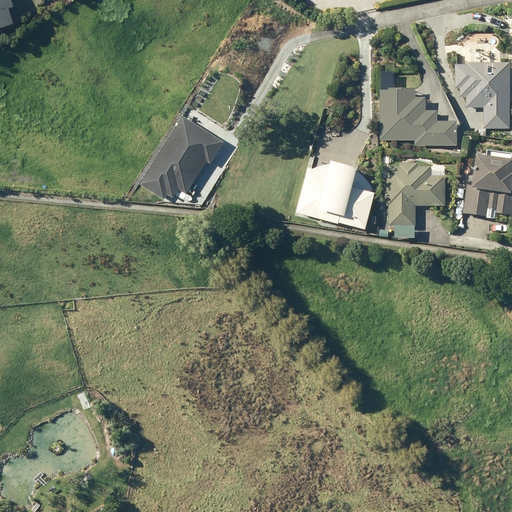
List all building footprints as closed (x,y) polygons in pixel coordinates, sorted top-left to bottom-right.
[(0,0),(0,31),(19,26),(14,10),(18,8),(15,0),(0,0)] [(329,2),(316,2),(316,12),(329,13),(329,2)] [(505,65),(451,67),(452,90),(457,90),(457,98),(463,98),(463,109),(481,109),(481,130),(507,130),(505,65)] [(389,75),(377,75),(377,110),(378,110),(378,142),(412,142),(412,147),(454,147),(453,122),(433,123),(433,112),(422,112),(422,99),(411,99),(411,90),(389,90),(389,75)] [(221,142),(182,116),(137,185),(160,200),(164,194),(171,199),(177,190),(184,194),(205,161),(207,163),(221,142)] [(484,217),(484,220),(491,221),(492,216),(508,218),(511,186),(511,164),(506,164),(507,155),(486,153),(485,160),(469,158),(466,187),(464,187),(461,215),(484,217)] [(386,216),(382,216),(382,224),(386,224),(386,228),(412,228),(412,208),(442,207),(442,177),(438,177),(438,171),(427,171),(427,168),(415,168),(415,164),(396,164),(396,168),(383,168),(383,210),(386,210),(386,216)] [(368,209),(359,206),(362,193),(350,190),(353,180),(331,174),(330,177),(310,172),(300,212),(315,215),(314,217),(322,219),(322,217),(332,220),(332,218),(364,226),(365,222),(367,222),(369,215),(367,214),(368,209)]
